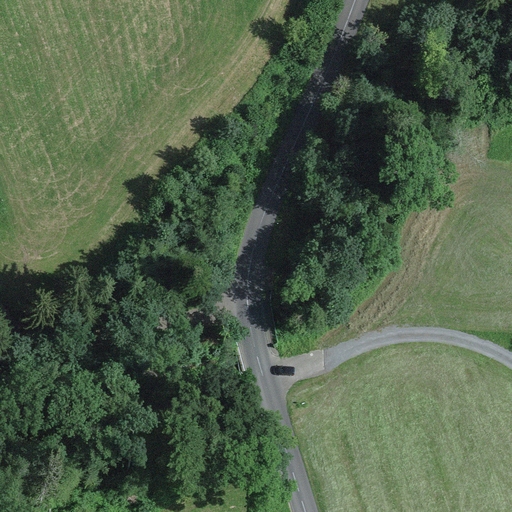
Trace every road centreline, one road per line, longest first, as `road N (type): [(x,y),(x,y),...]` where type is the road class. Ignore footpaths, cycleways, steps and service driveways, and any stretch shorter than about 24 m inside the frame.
road 1 (tertiary): [(306,511),(258,358),(249,262),(353,0)]
road 2 (track): [(248,310),(106,350),(59,353),(18,331),(0,302)]
road 3 (track): [(265,377),(429,337),(472,343),(511,368)]
